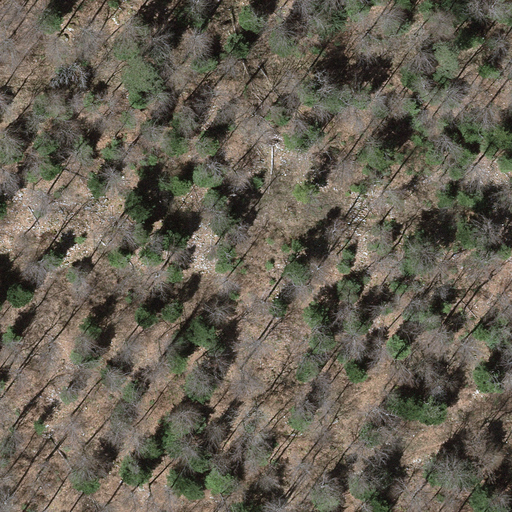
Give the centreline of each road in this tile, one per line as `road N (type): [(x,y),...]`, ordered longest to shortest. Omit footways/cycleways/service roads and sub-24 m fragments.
road 1 (track): [(511,56),(0,80)]
road 2 (track): [(511,420),(235,511)]
